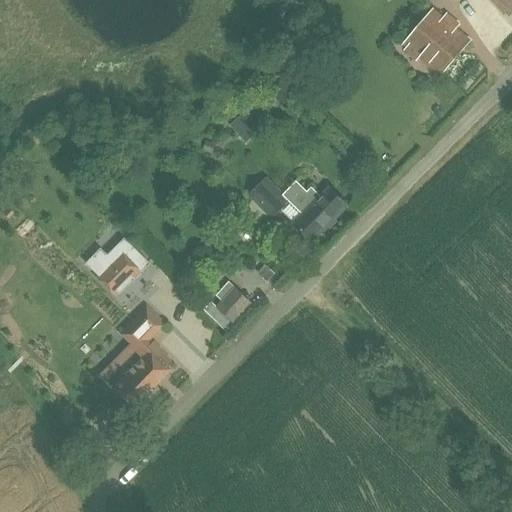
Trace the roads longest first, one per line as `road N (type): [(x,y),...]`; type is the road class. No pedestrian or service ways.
road 1 (residential): [(511,79),(106,483),(96,511)]
road 2 (track): [(326,264),(511,453)]
